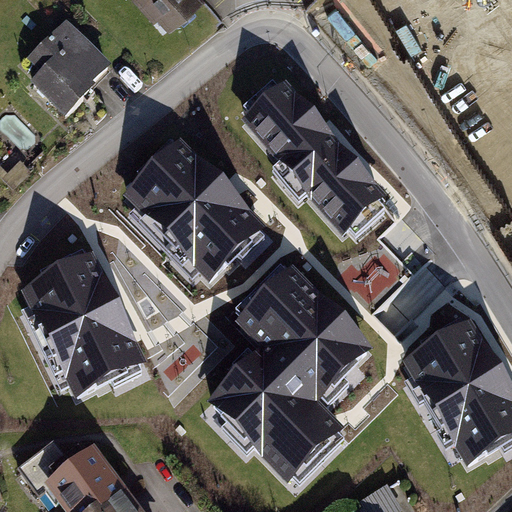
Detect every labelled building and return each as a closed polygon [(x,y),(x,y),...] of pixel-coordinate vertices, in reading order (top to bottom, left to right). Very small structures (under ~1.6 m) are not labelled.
[(139,0),(158,21),(162,17),(174,30),(208,0),(207,0),(139,0)] [(70,30),(29,68),(43,83),(34,91),(68,126),(91,104),(97,99),(93,95),(113,75),(70,30)] [(334,142),(285,85),(276,93),(271,87),(244,110),(250,118),(242,124),(279,166),(271,173),(297,203),(304,197),(342,241),(350,235),(355,241),(385,215),(379,207),(386,201),(334,142)] [(228,195),(177,144),(123,198),(136,211),(130,217),(193,280),(198,275),(208,285),(229,265),(233,270),(264,240),(260,236),(264,232),(228,195)] [(99,395),(146,372),(126,330),(90,259),(83,262),(80,256),(37,277),(41,284),(22,293),(76,400),(97,390),(99,395)] [(335,438),(342,432),(316,405),(318,403),(320,401),(327,408),(349,386),(344,380),(370,355),(291,274),(284,282),(279,277),(242,312),(247,318),(239,325),(267,354),(254,367),(247,360),(237,370),(243,377),(212,407),(289,484),(294,479),(300,485),(341,444),(335,438)] [(511,394),(509,390),(469,326),(462,331),(459,327),(418,352),(420,355),(403,366),(467,470),(486,459),(490,465),(511,451),(511,394)] [(55,426),(54,401),(18,403),(19,427),(55,426)] [(64,460),(52,445),(18,471),(38,498),(45,493),(41,488),(52,479),(47,473),(64,460)] [(52,479),(41,488),(45,493),(60,511),(136,511),(132,507),(91,450),(81,457),(76,451),(64,460),(47,473),(52,479)] [(400,511),(387,488),(358,504),(362,511),(400,511)]
